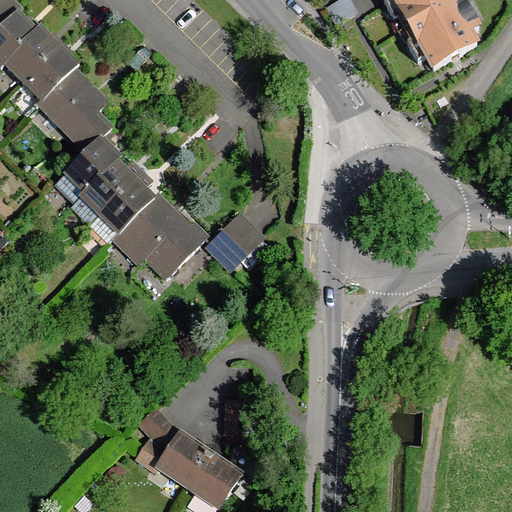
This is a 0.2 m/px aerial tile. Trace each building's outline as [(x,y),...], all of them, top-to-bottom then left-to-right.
[(166,280),(208,239),(197,228),(193,232),(159,198),(155,202),(116,163),(119,160),(100,141),(111,131),(96,116),(107,104),(74,70),(76,68),(40,31),(36,35),(14,13),(18,8),(9,0),(0,0),(0,66),(2,68),(6,64),(47,105),(42,110),(89,157),(69,177),(87,196),(84,200),(122,238),(117,243),(139,266),(146,260),(166,280)] [(390,0),(433,74),(477,50),(471,38),(480,32),(461,0),(390,0)] [(252,228),(242,218),(210,251),(232,273),(264,240),(252,228)] [(257,403),(228,405),(228,446),(259,445),(257,403)] [(216,511),(222,511),(244,477),(179,435),(161,412),(139,427),(150,443),(137,461),(216,511)]
